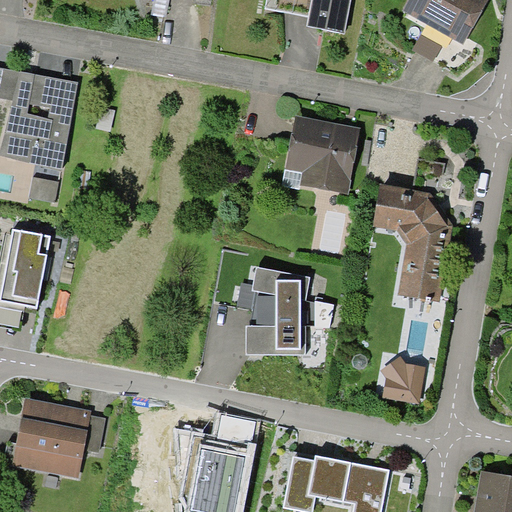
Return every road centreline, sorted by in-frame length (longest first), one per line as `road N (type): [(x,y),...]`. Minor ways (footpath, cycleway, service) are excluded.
road 1 (residential): [(0,26),(498,120)]
road 2 (residential): [(0,358),(446,441)]
road 3 (residential): [(446,441),(498,120)]
